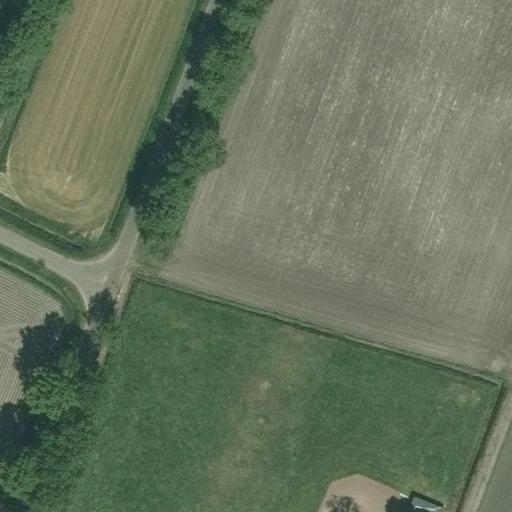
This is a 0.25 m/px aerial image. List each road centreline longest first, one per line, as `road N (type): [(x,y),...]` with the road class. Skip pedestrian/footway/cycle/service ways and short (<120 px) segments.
road 1 (unclassified): [(106,286),(216,0)]
road 2 (unclassified): [(20,511),(106,286)]
